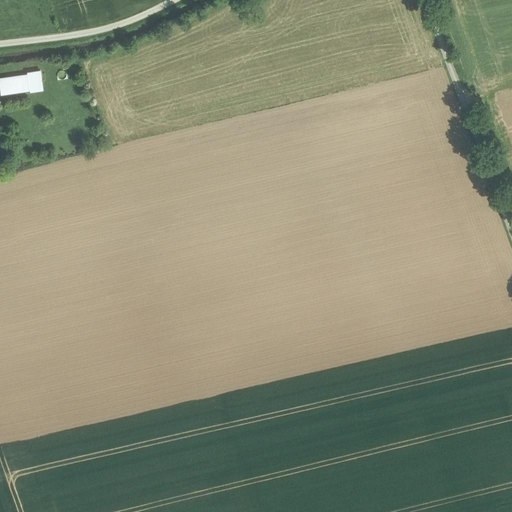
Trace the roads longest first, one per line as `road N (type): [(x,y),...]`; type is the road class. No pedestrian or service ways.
road 1 (track): [(426,0),(511,232)]
road 2 (track): [(169,0),(95,31),(0,43)]
